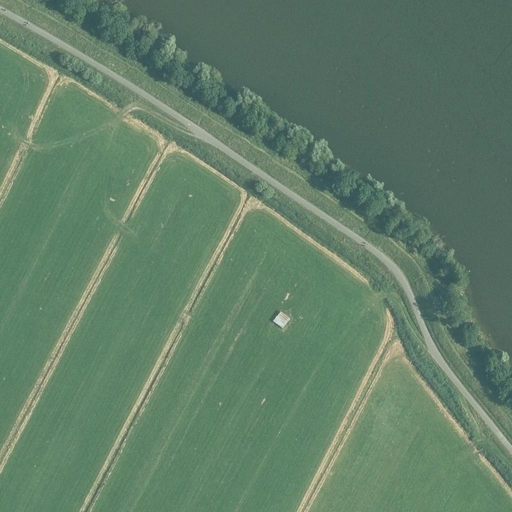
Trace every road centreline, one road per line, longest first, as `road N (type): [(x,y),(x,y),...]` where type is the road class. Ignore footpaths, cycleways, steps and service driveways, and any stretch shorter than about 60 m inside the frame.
road 1 (unclassified): [(511,452),(443,367),(382,257),(123,80),(0,10)]
road 2 (track): [(0,133),(41,149),(86,138),(134,105),(208,139)]
